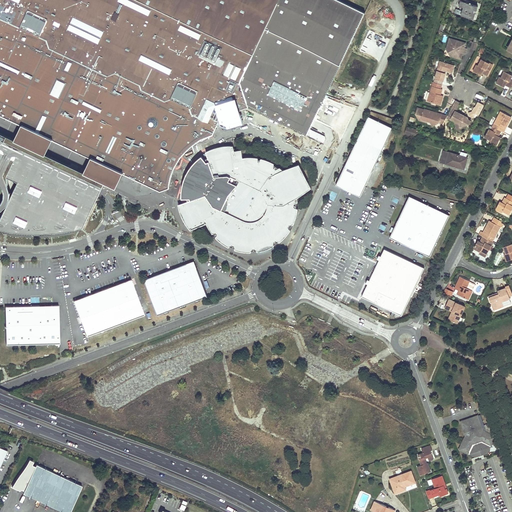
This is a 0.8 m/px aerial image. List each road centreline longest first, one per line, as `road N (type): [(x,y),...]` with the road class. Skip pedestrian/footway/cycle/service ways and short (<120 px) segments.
road 1 (trunk): [(268,511),(175,465),(0,397)]
road 2 (unclassified): [(0,387),(259,293)]
road 3 (trunk): [(0,411),(241,511)]
road 4 (unclassified): [(175,235),(144,222),(54,248),(0,247)]
road 5 (unclassified): [(0,254),(68,251),(146,228),(175,235)]
road 6 (residential): [(408,351),(466,507)]
road 7 (residential): [(453,256),(511,144)]
